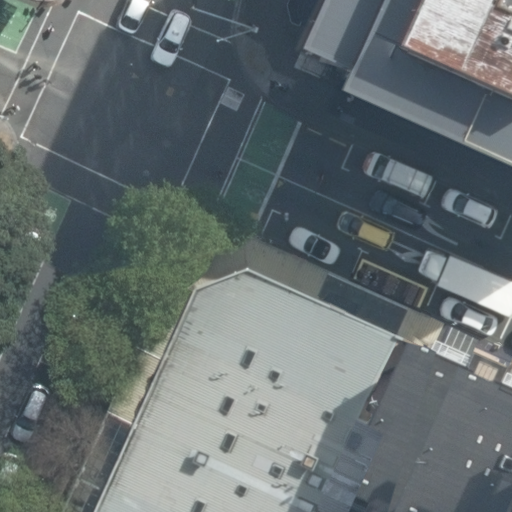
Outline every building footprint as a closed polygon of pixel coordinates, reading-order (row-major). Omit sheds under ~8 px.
[(511,0),(320,0),(296,56),(349,79),(340,99),(511,173),(511,0)] [(0,192),(0,267),(15,277),(48,220),(0,192)] [(352,511),(423,359),(223,280),(108,511),(352,511)] [(490,511),(511,465),(511,399),(423,359),(352,511),(490,511)] [(511,511),(511,488),(501,511),(511,511)]
